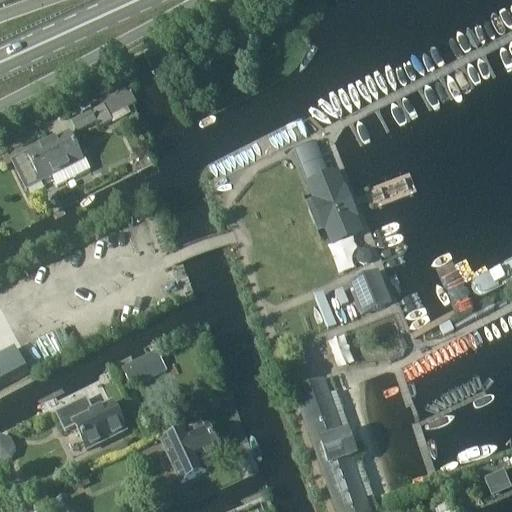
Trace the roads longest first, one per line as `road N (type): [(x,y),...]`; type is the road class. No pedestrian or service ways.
road 1 (primary): [(0,106),(202,0)]
road 2 (primary): [(0,61),(135,0)]
